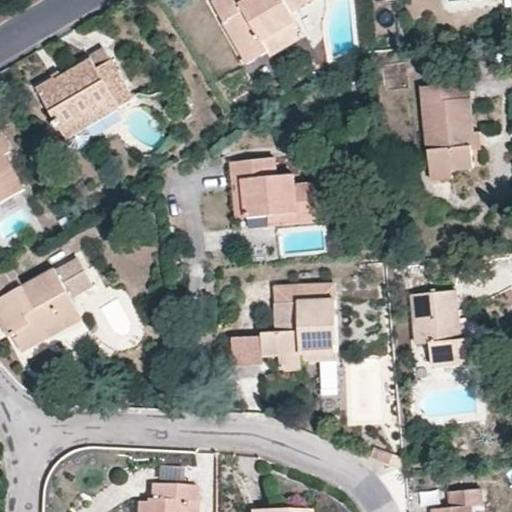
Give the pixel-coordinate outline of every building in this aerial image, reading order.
[(248,0),(247,1),(246,0),(218,0),(212,4),(247,64),(268,53),(262,42),(295,22),(290,12),(310,0),(248,0)] [(268,53),(270,56),(304,37),(295,22),(262,42),(268,53)] [(36,89),(62,134),(115,105),(120,112),(136,103),(111,61),(97,69),(92,61),(54,81),(52,80),(36,89)] [(466,84),(421,89),(430,172),(451,170),(472,168),(471,152),(471,139),(472,134),(466,84)] [(120,112),(115,105),(62,134),(66,142),(120,112)] [(0,203),(23,189),(4,157),(10,153),(0,135),(0,203)] [(292,175),(274,176),(272,159),(230,163),(232,181),(242,181),(246,217),(267,216),(280,214),(280,221),(317,218),(315,184),(292,186),(292,175)] [(430,172),(430,180),(451,178),(451,170),(430,172)] [(236,218),(246,217),(242,181),(232,181),(236,218)] [(50,338),(46,330),(78,312),(54,269),(0,298),(0,312),(12,334),(23,353),(50,338)] [(338,352),(334,284),(274,288),(276,333),(261,334),(261,339),(262,356),(279,355),(338,352)] [(473,339),(462,340),(457,291),(412,296),(417,346),(430,344),(431,366),(463,363),(475,362),(473,339)] [(0,312),(0,324),(7,337),(12,334),(0,312)] [(46,330),(50,338),(82,320),(78,312),(46,330)] [(262,356),(261,339),(231,340),(232,368),(262,366),(262,356)] [(301,370),(300,362),(338,360),(338,352),(279,355),(279,371),(301,370)] [(431,366),(432,376),(464,372),(463,363),(431,366)] [(145,511),(184,511),(185,505),(195,505),(196,487),(151,485),(151,500),(146,501),(145,511)] [(432,511),(471,511),(471,508),(483,506),(480,489),(449,493),(451,509),(433,511),(432,511)] [(145,511),(146,501),(137,501),(137,511),(145,511)]
